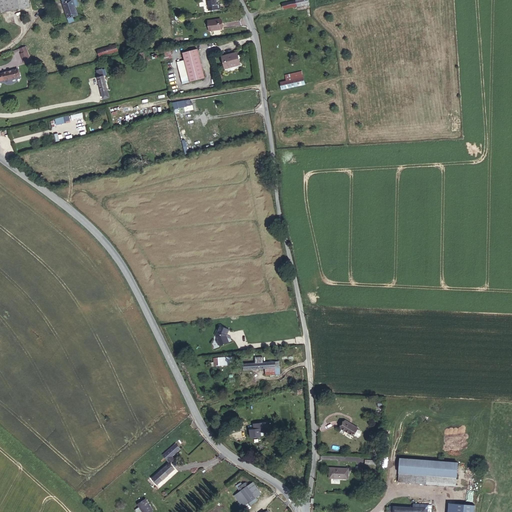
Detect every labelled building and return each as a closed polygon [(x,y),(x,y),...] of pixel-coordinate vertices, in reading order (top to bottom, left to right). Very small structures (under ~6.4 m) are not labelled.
[(21,0),(0,0),(0,7),(1,12),(22,9),(21,0)] [(29,8),(28,0),(21,0),(22,9),(29,8)] [(69,0),(59,0),(65,18),(69,17),(68,12),(73,11),(69,0)] [(206,0),(208,8),(218,7),(218,3),(215,3),(214,0),(206,0)] [(303,1),(279,8),(280,13),(304,6),(303,1)] [(221,18),(208,20),(209,30),(222,28),(221,18)] [(116,45),(97,50),(99,56),(118,51),(116,45)] [(171,61),(168,47),(160,49),(163,62),(171,61)] [(203,78),(197,49),(182,52),(183,59),(188,82),(203,78)] [(141,53),(128,55),(129,61),(143,59),(141,53)] [(29,54),(22,57),(23,61),(24,64),(31,61),(29,54)] [(240,66),(237,54),(221,57),(224,70),(240,66)] [(188,82),(183,59),(176,61),(180,83),(188,82)] [(3,73),(0,73),(0,80),(5,80),(19,77),(17,69),(3,72),(3,73)] [(102,69),(97,71),(104,99),(109,98),(104,75),(102,70),(102,69)] [(301,82),(283,85),(284,90),(302,87),(301,82)] [(203,114),(216,111),(214,104),(201,107),(203,114)] [(65,121),(70,120),(69,116),(56,119),(57,125),(66,123),(65,121)] [(225,328),(216,325),(212,334),(214,338),(213,340),(215,344),(216,344),(225,341),(223,337),(222,335),(225,328)] [(231,356),(212,356),(212,364),(231,364),(231,356)] [(250,357),(238,358),(239,369),(261,367),(261,372),(273,371),(272,360),(250,362),(250,357)] [(361,428),(346,420),(341,428),(356,436),(361,428)] [(246,427),(246,436),(257,435),(256,431),(260,430),(264,430),(264,421),(250,422),(250,426),(246,427)] [(180,449),(176,444),(163,455),(170,463),(174,459),(171,456),(180,449)] [(400,458),(398,482),(456,486),(457,462),(400,458)] [(466,472),(483,476),(485,466),(469,462),(466,472)] [(152,479),(157,485),(174,470),(168,464),(152,479)] [(348,478),(348,469),(331,467),(330,477),(348,478)] [(240,491),(234,495),(242,507),(249,502),(251,505),(257,500),(255,498),(261,494),(253,482),(248,485),(240,491)] [(236,485),(240,491),(248,485),(246,482),(243,485),(241,482),(236,485)] [(139,506),(142,511),(150,511),(153,510),(146,499),(138,504),(139,506)] [(454,503),(453,511),(474,511),(475,505),(454,503)]
